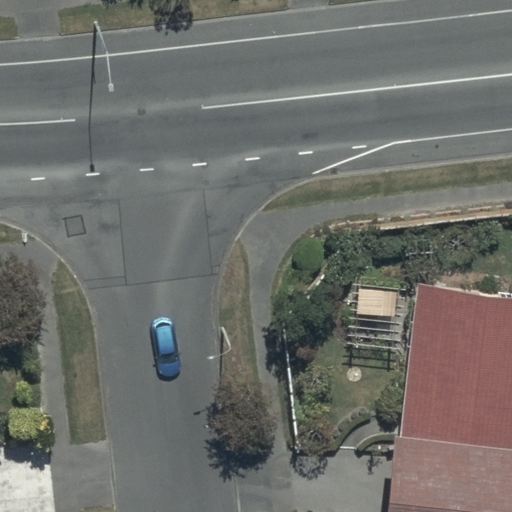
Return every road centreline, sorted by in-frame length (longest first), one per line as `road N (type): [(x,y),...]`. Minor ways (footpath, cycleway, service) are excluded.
road 1 (residential): [(180,511),(136,114)]
road 2 (tertiary): [(136,114),(511,72)]
road 3 (tertiary): [(0,126),(136,114)]
